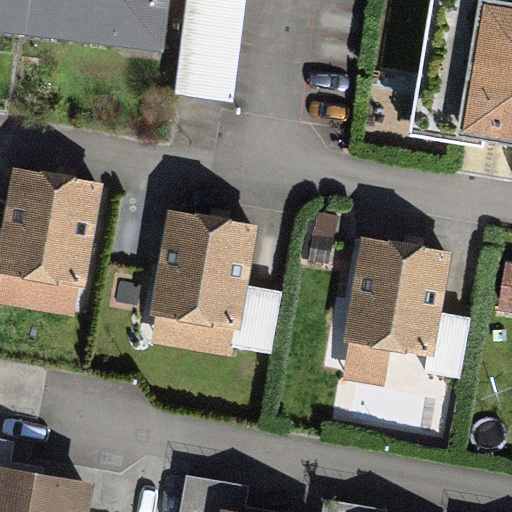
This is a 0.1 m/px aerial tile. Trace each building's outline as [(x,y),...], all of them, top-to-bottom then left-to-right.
[(160,0),(0,0),(0,42),(153,61),(160,0)] [(511,158),(511,15),(425,1),(402,140),(511,158)] [(93,193),(10,178),(0,222),(0,277),(70,290),(93,193)] [(164,218),(139,350),(227,368),(251,235),(164,218)] [(334,304),(329,385),(384,393),(387,362),(429,368),(446,261),(352,251),(344,307),(334,304)] [(82,511),(85,497),(0,485),(0,511),(82,511)]
